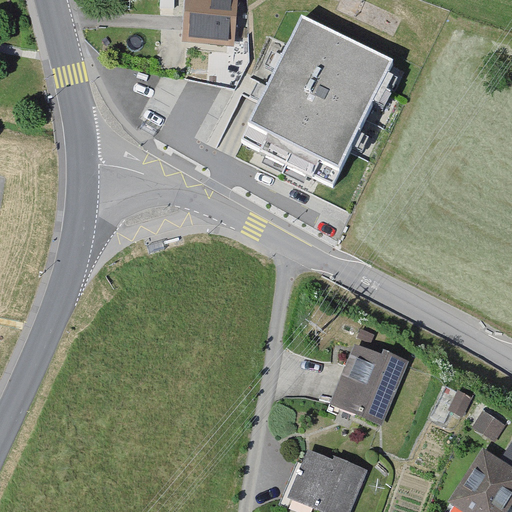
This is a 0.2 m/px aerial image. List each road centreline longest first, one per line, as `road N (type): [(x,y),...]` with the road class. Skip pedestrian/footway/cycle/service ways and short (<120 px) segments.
road 1 (residential): [(81,163),(129,169),(511,357)]
road 2 (tertiary): [(0,443),(65,293),(83,217),(81,163)]
road 3 (tertiary): [(81,163),(50,0)]
